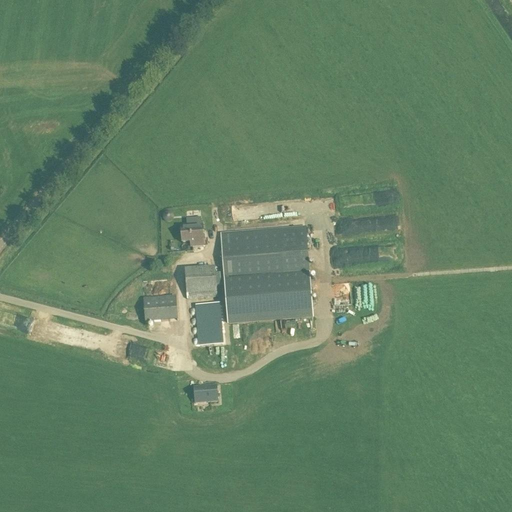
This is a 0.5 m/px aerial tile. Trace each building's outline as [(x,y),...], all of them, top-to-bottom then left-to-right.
[(263,208),(264,220),(274,219),(272,207),(263,208)] [(204,247),(202,226),(181,228),(183,243),(191,243),(191,248),(204,247)] [(228,326),(313,319),(306,227),(221,234),(228,326)] [(188,301),(218,298),(217,286),(217,285),(216,277),(216,273),(215,267),(185,270),(188,301)] [(339,308),(353,308),(352,285),(339,285),(339,308)] [(146,323),(178,321),(176,297),(144,299),(146,323)] [(221,304),(195,306),(199,348),(224,346),(221,304)] [(217,387),(195,389),(196,405),(219,403),(217,387)]
